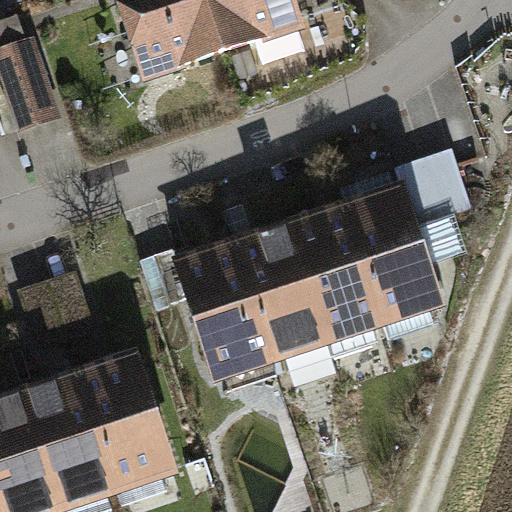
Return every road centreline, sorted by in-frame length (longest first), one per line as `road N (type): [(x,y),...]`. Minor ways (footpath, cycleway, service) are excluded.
road 1 (residential): [(511,8),(434,73),(288,154),(0,249)]
road 2 (track): [(511,304),(430,511)]
